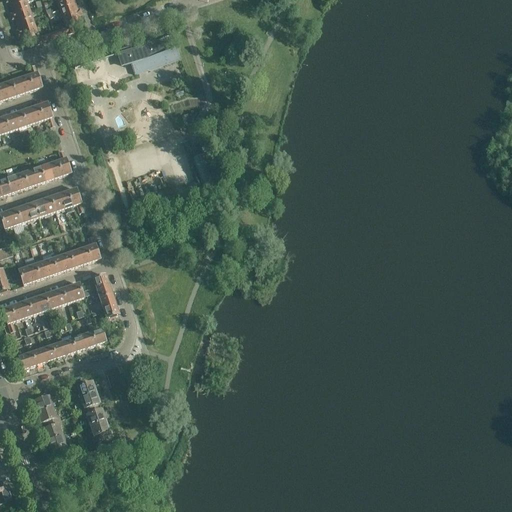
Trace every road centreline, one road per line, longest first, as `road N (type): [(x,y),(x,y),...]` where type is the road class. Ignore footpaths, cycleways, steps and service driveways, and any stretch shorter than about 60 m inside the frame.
road 1 (residential): [(6,396),(125,352),(133,324),(112,265)]
road 2 (residential): [(40,59),(216,0)]
